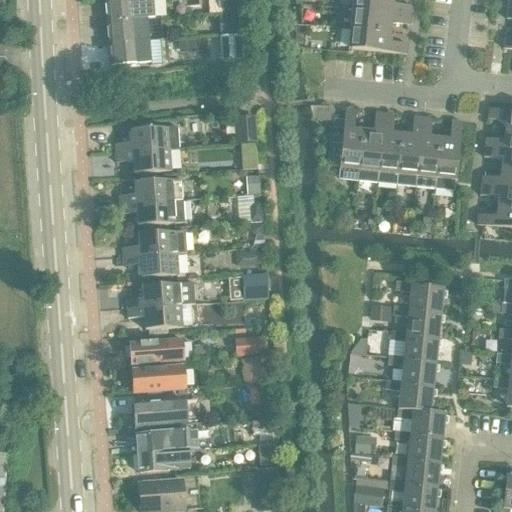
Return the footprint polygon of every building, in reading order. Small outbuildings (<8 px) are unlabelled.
[(131,0),(104,2),(106,23),(136,21),(146,20),(154,20),(152,0),(131,0)] [(245,0),(216,0),(217,14),(246,12),(245,0)] [(352,0),(351,10),(410,16),(411,7),(393,5),(393,0),(352,0)] [(351,10),(349,29),(390,34),(391,24),(409,26),(410,16),(351,10)] [(244,13),(218,15),(220,36),(232,36),(245,35),(246,35),(244,13)] [(106,23),(108,46),(148,42),(146,20),(136,21),(106,23)] [(347,49),(348,49),(406,55),(407,45),(389,43),(390,34),(349,29),(347,49)] [(245,36),(219,37),(221,62),(247,60),(245,36)] [(511,39),(504,39),(502,49),(511,50),(511,39)] [(109,68),(139,66),(149,65),(148,42),(108,46),(109,68)] [(201,42),(191,43),(192,53),(201,52),(201,42)] [(505,122),(504,131),(511,132),(511,112),(488,110),(488,119),(505,122)] [(338,167),(337,170),(336,180),(357,182),(362,131),(353,130),(355,112),(345,111),(344,118),(332,117),(327,166),(338,167)] [(362,131),(357,182),(376,184),(384,115),(374,114),(372,133),(362,131)] [(384,115),(376,184),(395,186),(401,136),(391,135),(393,116),(384,115)] [(237,144),(255,142),(253,118),(235,120),(237,144)] [(401,136),(395,186),(415,188),(422,119),(413,118),(411,137),(401,136)] [(422,119),(415,188),(434,190),(439,138),(431,137),(433,120),(422,119)] [(439,138),(434,190),(454,192),(461,123),(451,122),(449,139),(439,138)] [(131,132),(132,144),(115,145),(116,155),(178,151),(177,129),(131,132)] [(485,139),(484,149),(511,151),(511,132),(504,131),(503,141),(485,139)] [(256,145),(240,146),(242,173),(257,172),(257,171),(257,165),(256,145)] [(501,160),(500,169),(511,170),(511,151),(484,149),(483,158),(501,160)] [(178,151),(116,155),(116,164),(132,163),(133,176),(170,173),(168,152),(178,151)] [(481,178),(480,187),(511,190),(511,170),(500,169),(499,179),(481,178)] [(246,178),(246,196),(260,196),(260,177),(246,178)] [(118,197),(119,206),(181,202),(179,181),(171,182),(133,185),(134,196),(118,197)] [(497,198),(496,207),(511,209),(511,190),(480,187),(480,196),(497,198)] [(136,215),(137,228),(183,224),(181,202),(119,206),(120,217),(136,215)] [(253,203),(248,209),(248,222),(261,221),(259,204),(259,203),(253,203)] [(476,226),(483,227),(511,229),(511,209),(496,207),(495,218),(477,216),(476,226)] [(250,225),(250,233),(256,238),(261,237),(261,224),(250,225)] [(122,250),(123,259),(176,256),(176,255),(187,254),(185,232),(174,233),(137,236),(138,249),(122,250)] [(260,251),(247,252),(249,266),(262,265),(260,251)] [(140,267),(140,280),(177,278),(176,256),(123,259),(123,268),(140,267)] [(242,278),(244,302),(265,300),(263,277),(242,278)] [(511,290),(511,281),(504,281),(503,290),(511,290)] [(410,293),(409,310),(408,311),(441,314),(443,290),(411,286),(411,285),(396,283),(395,292),(410,293)] [(142,301),(126,302),(126,311),(179,307),(194,305),(193,284),(141,288),(142,301)] [(473,291),(472,302),(482,303),(483,292),(473,291)] [(511,315),(511,306),(501,306),(500,314),(511,315)] [(179,307),(126,311),(127,320),(143,319),(144,332),(181,329),(179,307)] [(371,307),(370,319),(390,321),(391,309),(371,307)] [(407,318),(406,334),(406,335),(438,339),(441,314),(408,311),(409,310),(393,308),(392,317),(407,318)] [(511,340),(511,348),(511,356),(511,359),(511,358),(511,331),(499,330),(498,339),(511,340)] [(405,344),(403,359),(403,360),(436,363),(438,339),(406,335),(406,334),(391,333),(390,342),(405,344)] [(263,339),(234,341),(235,358),(264,356),(263,339)] [(130,367),(163,364),(183,363),(181,341),(171,341),(129,345),(130,367)] [(510,365),(509,381),(508,384),(511,383),(511,358),(511,359),(511,356),(496,355),(495,364),(510,365)] [(402,368),(401,384),(401,385),(433,388),(436,363),(403,360),(403,359),(388,357),(387,366),(402,368)] [(242,360),(244,384),(268,383),(266,359),(242,360)] [(132,394),(165,392),(185,391),(184,368),(173,369),(131,372),(132,394)] [(506,408),(511,409),(511,383),(508,384),(509,381),(493,379),(492,388),(508,390),(506,408)] [(397,408),(397,411),(444,416),(444,414),(430,413),(433,388),(401,385),(401,384),(385,382),(384,391),(399,393),(398,408),(397,408)] [(272,388),(263,388),(264,400),(276,399),(275,387),(272,388)] [(183,402),(133,406),(135,430),(172,427),(185,426),(184,415),(183,402)] [(360,407),(346,405),(347,429),(358,430),(360,407)] [(411,418),(409,435),(409,436),(442,439),(444,416),(397,411),(396,417),(411,418)] [(271,421),(251,423),(252,435),(272,433),(271,421)] [(135,436),(136,455),(197,451),(196,432),(176,433),(135,436)] [(409,443),(407,459),(407,461),(439,464),(442,439),(409,436),(409,435),(395,433),(394,442),(409,443)] [(355,455),(369,455),(370,438),(356,437),(355,455)] [(138,474),(178,471),(189,471),(188,460),(187,451),(197,451),(136,455),(138,474)] [(406,468),(404,484),(404,486),(436,489),(439,464),(407,461),(407,459),(391,457),(390,466),(406,468)] [(276,470),(256,472),(258,511),(268,511),(279,511),(276,470)] [(500,509),(499,511),(508,511),(509,510),(511,510),(511,477),(505,477),(502,509),(500,509)] [(403,493),(402,509),(401,511),(411,511),(434,511),(436,489),(404,486),(404,484),(389,482),(389,483),(367,481),(366,489),(388,491),(403,493)] [(181,482),(138,485),(140,511),(181,511),(183,511),(181,482)] [(354,488),(352,505),(379,508),(381,491),(354,488)]
